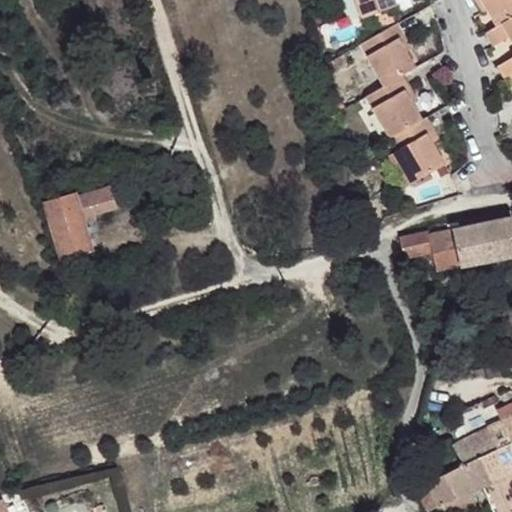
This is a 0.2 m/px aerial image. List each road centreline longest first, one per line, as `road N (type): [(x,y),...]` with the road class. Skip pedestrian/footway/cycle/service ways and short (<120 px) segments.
road 1 (residential): [(459,0),(496,164),(486,190),(377,244)]
road 2 (track): [(150,0),(235,250),(263,269)]
road 3 (unclassified): [(399,511),(421,344),(377,244)]
